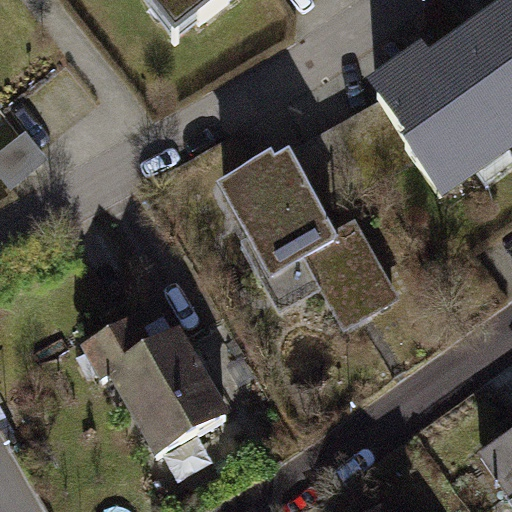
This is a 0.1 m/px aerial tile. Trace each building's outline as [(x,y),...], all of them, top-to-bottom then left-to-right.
[(282,0),(180,0),(223,53),(282,0)] [(511,31),(405,104),(469,211),(511,182),(511,31)] [(0,99),(0,156),(27,132),(0,99)] [(312,158),(235,201),(290,301),(329,280),(362,340),(415,310),(370,228),(355,236),(312,158)] [(176,315),(100,357),(169,481),(245,439),(176,315)]
